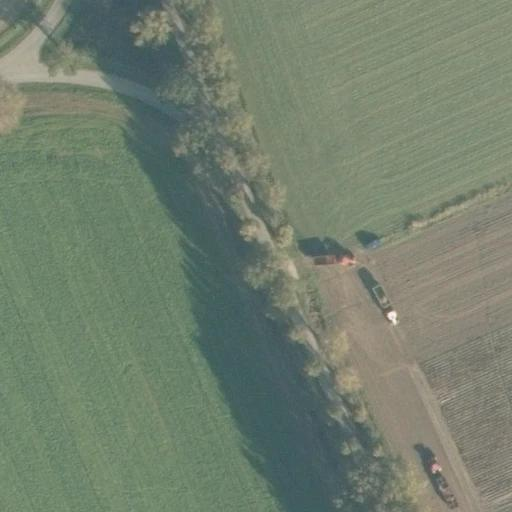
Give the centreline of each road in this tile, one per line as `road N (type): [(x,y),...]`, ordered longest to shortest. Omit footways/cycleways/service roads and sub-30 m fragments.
road 1 (tertiary): [(382,511),(215,136)]
road 2 (tertiary): [(0,78),(98,79),(174,108),(215,136)]
road 3 (tertiary): [(215,136),(164,0)]
